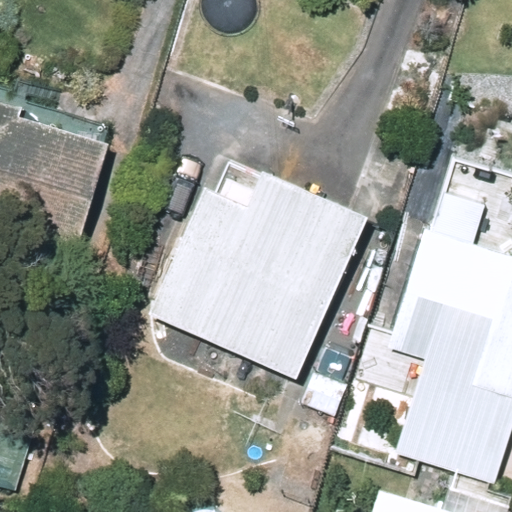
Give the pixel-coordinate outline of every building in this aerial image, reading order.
[(91,127),(0,100),(3,91),(0,89),(0,213),(59,233),(91,127)] [(279,360),(347,196),(242,152),(239,158),(215,148),(203,176),(184,169),(131,299),(279,360)] [(409,216),(374,334),(414,345),(384,441),(480,471),(504,391),(510,393),(511,388),(511,236),(509,236),(511,225),(511,166),(451,148),(441,181),(429,177),(416,219),(409,216)] [(322,416),(337,376),(304,365),(293,396),(301,399),(297,406),(322,416)] [(30,404),(0,394),(0,481),(4,483),(30,404)] [(480,511),(363,476),(352,511),(480,511)]
